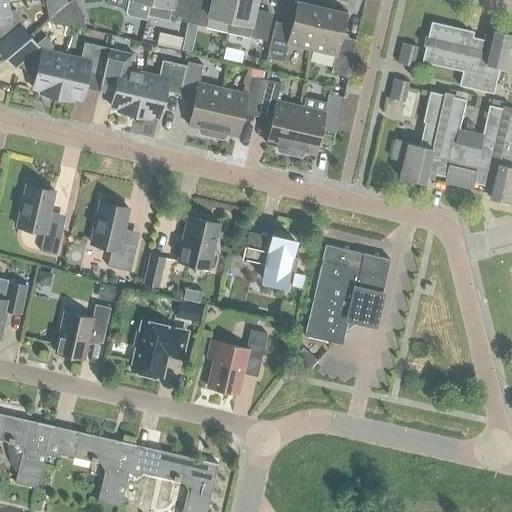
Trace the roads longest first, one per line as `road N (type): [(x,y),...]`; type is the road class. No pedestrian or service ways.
road 1 (residential): [(494,459),(496,414),(454,247),(439,224),(0,120)]
road 2 (residential): [(265,439),(231,423),(0,369)]
road 3 (residential): [(494,459),(312,421),(265,439)]
